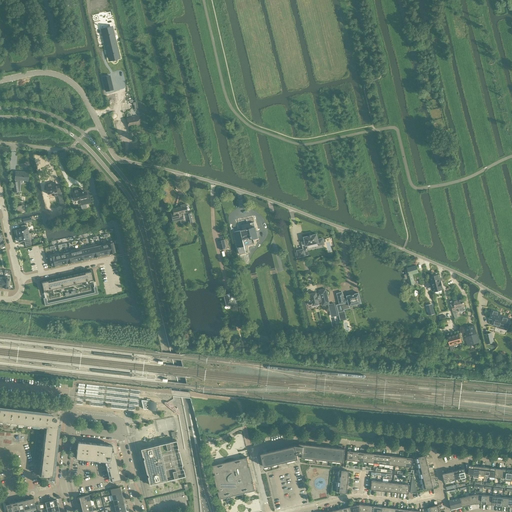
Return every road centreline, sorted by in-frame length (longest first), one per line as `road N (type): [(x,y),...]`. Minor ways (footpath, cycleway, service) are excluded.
road 1 (unclassified): [(511,302),(402,249),(240,190),(125,161),(112,153),(78,89),(59,76),(0,81)]
road 2 (residential): [(437,467),(430,452),(348,442),(298,438),(262,447),(254,458),(268,511)]
road 3 (secondary): [(145,229),(126,181),(84,134),(53,116),(0,108)]
road 4 (secondary): [(0,117),(69,132),(121,187),(145,229)]
road 5 (residential): [(293,511),(354,496),(413,502),(443,494)]
road 6 (secondary): [(145,229),(174,353)]
